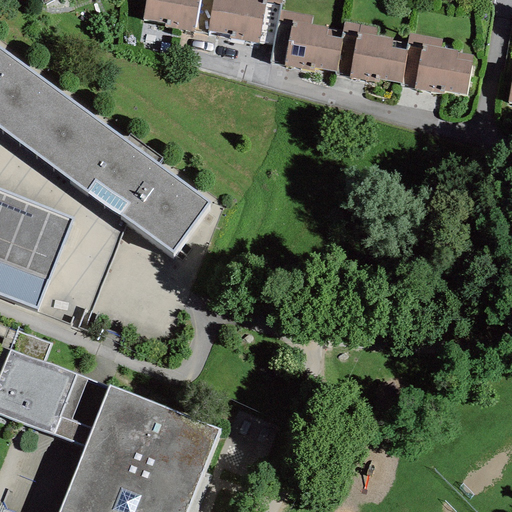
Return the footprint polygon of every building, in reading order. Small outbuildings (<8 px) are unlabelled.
[(144,0),(142,16),(163,19),(163,25),(208,32),(208,29),(212,0),(144,0)] [(212,0),(208,29),(229,32),(228,36),(272,44),(277,21),(279,5),(264,3),(264,0),(212,0)] [(295,25),(277,21),(272,44),(269,61),(283,64),(314,70),(314,65),(335,69),(342,36),(326,33),(327,26),(296,20),(295,25)] [(343,33),(342,36),(335,69),(335,72),(378,81),(379,78),(400,82),(407,48),(390,44),(392,38),(363,31),(361,37),(343,33)] [(0,121),(172,248),(210,197),(0,43),(0,121)] [(407,45),(407,48),(400,82),(400,84),(442,93),(443,89),(466,93),(473,61),(455,57),(456,49),(427,44),(426,49),(407,45)] [(72,218),(0,189),(0,292),(37,307),(72,218)] [(0,412),(85,444),(58,511),(183,511),(218,425),(108,381),(107,384),(45,357),(49,343),(0,325),(0,412)]
